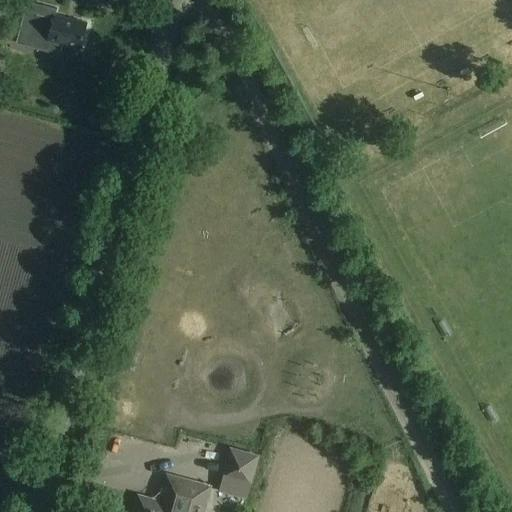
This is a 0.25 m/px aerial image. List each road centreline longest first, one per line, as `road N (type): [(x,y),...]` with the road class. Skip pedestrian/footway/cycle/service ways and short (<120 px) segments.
road 1 (track): [(202,0),(452,511)]
road 2 (tertiary): [(35,511),(175,0)]
